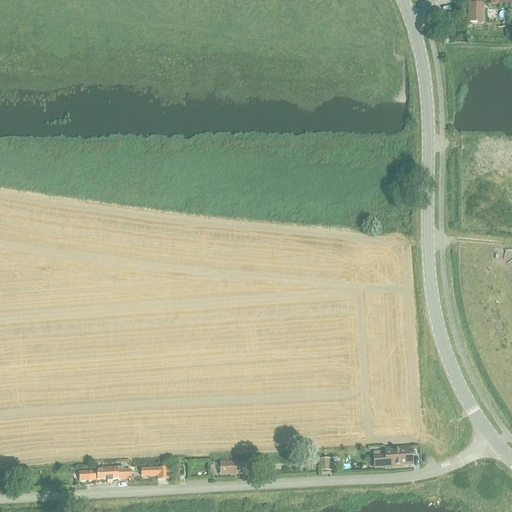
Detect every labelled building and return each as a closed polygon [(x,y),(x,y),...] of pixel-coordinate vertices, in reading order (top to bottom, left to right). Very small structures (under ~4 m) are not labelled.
[(468,22),(480,23),(480,4),(468,4),(468,22)] [(413,466),(412,450),(384,452),(384,459),(373,459),(373,468),(413,466)] [(330,464),(330,460),(320,461),(321,473),(328,472),(328,464),(330,464)] [(255,474),(255,464),(234,464),(234,463),(219,463),(219,471),(228,471),(229,475),(255,474)] [(95,469),(95,472),(78,473),(79,483),(106,481),(106,483),(112,483),(112,480),(129,480),(129,471),(122,471),(122,468),(95,469)] [(167,480),(167,470),(156,470),(157,480),(167,480)]
